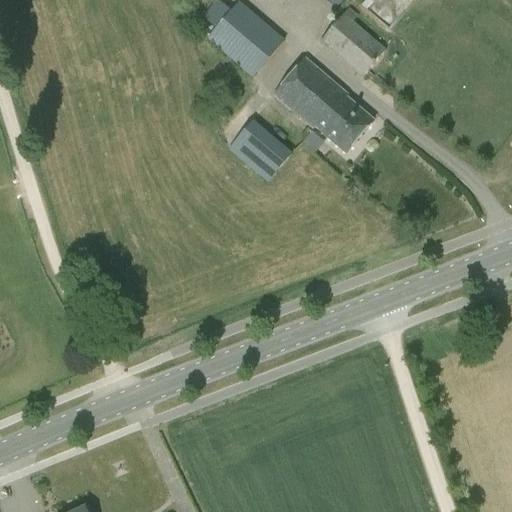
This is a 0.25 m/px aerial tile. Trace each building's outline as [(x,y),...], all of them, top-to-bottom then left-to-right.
[(205,41),(252,79),(284,40),(238,2),(231,11),(217,0),(203,18),(215,28),(205,41)] [(323,0),(335,10),(343,0),(323,0)] [(344,14),(319,44),(363,80),(372,68),(386,50),(383,48),(344,14)] [(348,96),(306,61),(275,97),(313,130),(315,128),(346,154),(373,122),(345,99),(348,96)] [(227,151),(268,184),(292,154),(252,121),(227,151)] [(308,133),(302,142),(315,151),(321,141),(308,133)]
